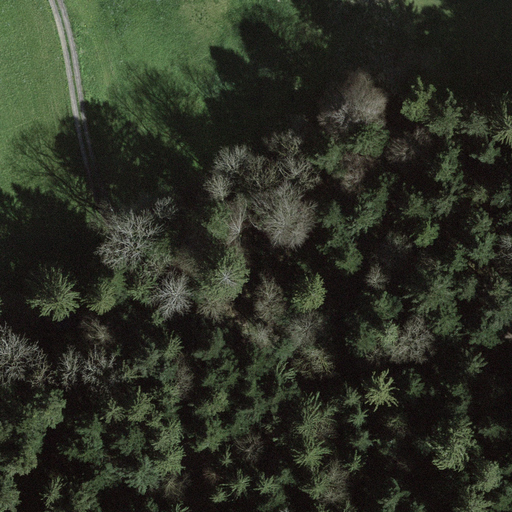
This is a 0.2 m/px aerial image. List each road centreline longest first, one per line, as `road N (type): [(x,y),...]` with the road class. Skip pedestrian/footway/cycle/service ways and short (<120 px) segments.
road 1 (track): [(55,0),(102,201),(137,259),(204,325),(315,382),(511,331)]
road 2 (track): [(162,511),(220,447),(315,382)]
